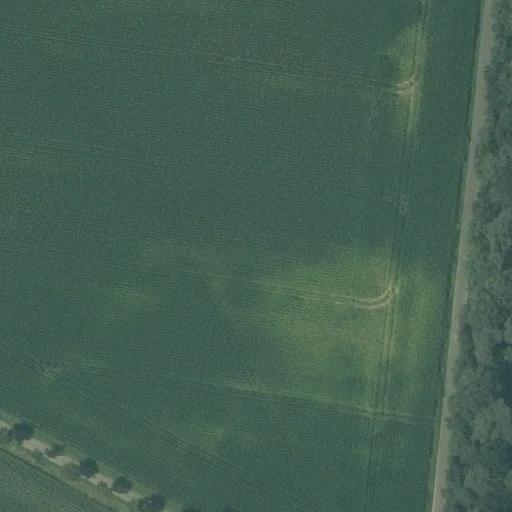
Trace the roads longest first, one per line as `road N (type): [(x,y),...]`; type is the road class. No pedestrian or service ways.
road 1 (unclassified): [(438,511),(491,0)]
road 2 (unclassified): [(0,428),(153,511)]
